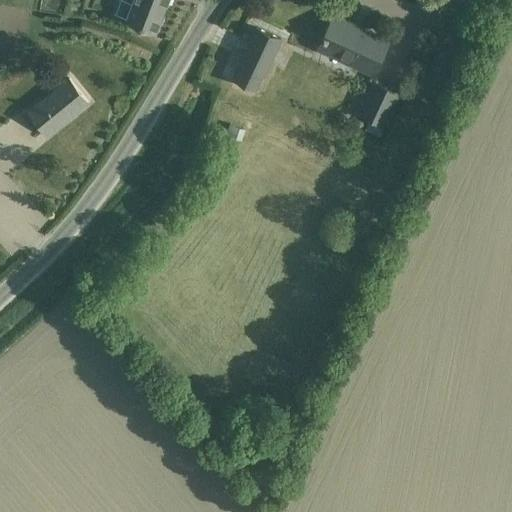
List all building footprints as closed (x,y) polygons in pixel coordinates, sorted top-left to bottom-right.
[(133,0),(125,21),(156,33),(168,0),(133,0)] [(333,17),(319,48),(373,73),(388,42),(333,17)] [(256,25),(238,64),(265,77),(283,37),(256,25)] [(48,135),(88,102),(69,78),(28,111),(48,135)] [(399,94),(374,82),(360,113),(385,125),(399,94)] [(246,129),(230,124),(226,135),(242,140),(246,129)]
